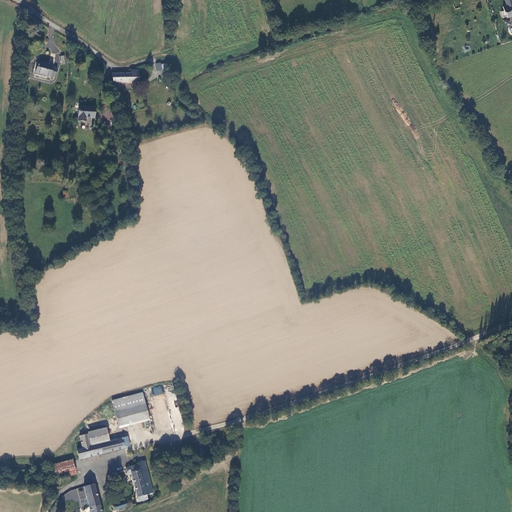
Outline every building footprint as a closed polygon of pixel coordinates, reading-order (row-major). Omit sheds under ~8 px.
[(511,0),(504,0),(506,6),(502,7),(503,11),(503,12),(505,12),(506,17),(507,18),(511,17),(511,16),(511,0)] [(46,75),(55,77),(58,67),(37,62),(34,74),(46,77),(46,75)] [(160,64),(163,82),(170,80),(167,63),(160,64)] [(111,73),(113,82),(138,81),(138,70),(131,71),(131,72),(111,73)] [(94,117),(95,107),(78,105),(77,120),(86,121),(86,116),(94,117)] [(163,387),(152,387),(152,396),(163,396),(163,387)] [(111,400),(118,424),(148,415),(141,392),(111,400)] [(118,424),(120,434),(151,426),(148,415),(118,424)] [(85,432),(86,434),(89,446),(109,440),(105,427),(85,432)] [(86,434),(78,436),(82,449),(76,451),(79,460),(123,448),(121,438),(89,447),(89,446),(86,434)] [(123,448),(129,446),(126,437),(121,438),(123,448)] [(125,472),(127,473),(131,472),(139,502),(147,500),(146,494),(153,492),(144,459),(137,461),(138,463),(126,466),(124,468),(125,472)] [(48,466),(52,480),(76,474),(72,460),(48,466)] [(91,511),(90,511),(102,511),(94,484),(84,487),(91,511)] [(89,511),(91,511),(84,487),(71,490),(77,510),(80,509),(81,511),(89,511)] [(127,504),(126,500),(114,504),(115,508),(127,504)]
